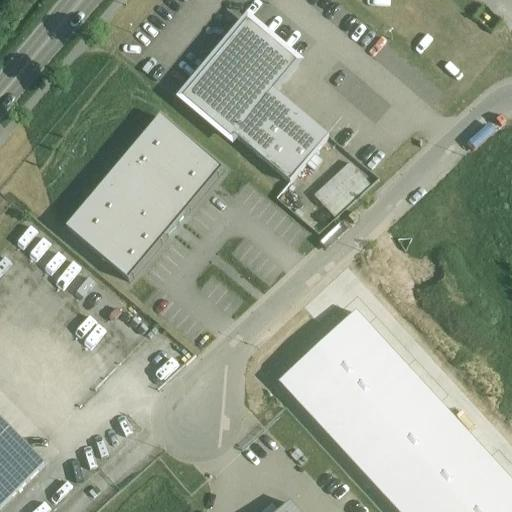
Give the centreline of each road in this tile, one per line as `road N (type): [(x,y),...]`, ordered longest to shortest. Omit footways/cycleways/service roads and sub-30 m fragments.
road 1 (unclassified): [(511,98),(241,344),(216,376),(199,419)]
road 2 (secondary): [(0,93),(79,0)]
